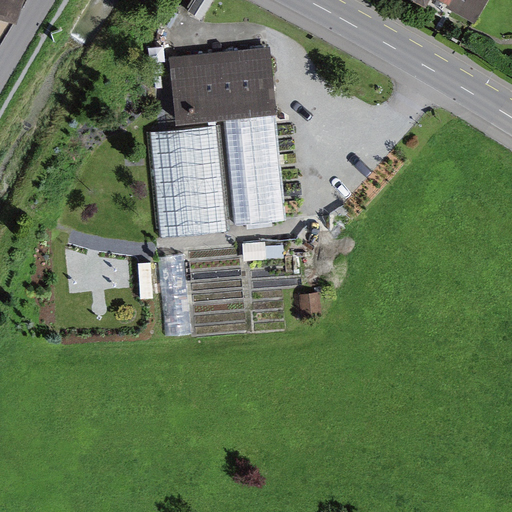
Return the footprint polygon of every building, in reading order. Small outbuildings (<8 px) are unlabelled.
[(0,0),(0,16),(14,22),(21,0),(0,0)] [(220,0),(204,0),(197,11),(209,19),(220,0)] [(424,0),(433,5),(436,0),(442,0),(481,21),(492,0),(424,0)] [(279,47),(176,56),(183,123),(230,119),(240,227),(296,222),(279,47)] [(226,126),(157,133),(167,237),(236,231),(226,126)] [(170,333),(192,332),(187,254),(165,255),(170,333)] [(325,295),(301,296),(302,319),(326,317),(325,295)]
